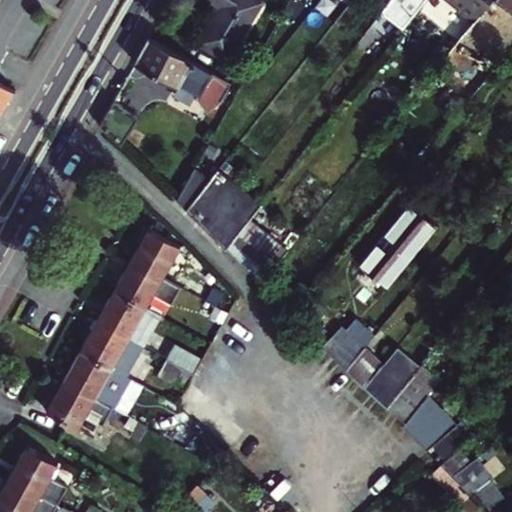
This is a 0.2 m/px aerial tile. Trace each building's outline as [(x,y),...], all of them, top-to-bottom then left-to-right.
[(206,45),(236,60),(266,3),(260,0),(215,0),(227,6),(206,45)] [(290,0),(262,50),(277,56),(321,0),(290,0)] [(376,0),(407,25),(409,23),(427,0),(376,0)] [(448,0),(476,19),(491,0),(448,0)] [(467,31),(479,41),(509,6),(511,7),(511,0),(491,0),(476,19),(467,31)] [(461,63),(479,41),(467,31),(449,53),(461,63)] [(233,85),(151,37),(137,63),(179,87),(181,83),(202,95),(200,99),(212,113),(223,102),(233,85)] [(0,111),(4,114),(16,91),(0,82),(0,111)] [(116,101),(102,126),(122,147),(147,124),(116,101)] [(218,171),(207,184),(186,211),(224,249),(251,216),(260,205),(218,171)] [(186,211),(207,184),(194,173),(177,202),(186,211)] [(405,211),(432,233),(438,226),(410,205),(405,211)] [(358,269),(385,291),(432,233),(405,211),(358,269)] [(251,216),(224,249),(260,284),(287,251),(251,216)] [(132,254),(129,258),(164,277),(173,260),(181,246),(149,229),(134,255),(132,254)] [(114,291),(146,308),(154,295),(171,305),(181,287),(178,285),(164,277),(129,258),(127,262),(129,263),(114,291)] [(208,301),(216,306),(223,294),(214,289),(208,301)] [(96,317),(141,343),(144,345),(160,316),(146,308),(114,291),(100,315),(98,313),(96,317)] [(216,306),(208,301),(200,314),(209,319),(216,306)] [(144,345),(148,347),(165,318),(160,316),(144,345)] [(81,350),(124,374),(141,343),(96,317),(93,322),(96,324),(81,350)] [(323,348),(346,371),(364,348),(340,327),(323,348)] [(124,374),(131,378),(148,347),(144,345),(141,343),(124,374)] [(168,358),(195,373),(203,359),(176,344),(168,358)] [(385,365),(364,348),(346,371),(365,390),(385,365)] [(385,365),(365,390),(386,410),(420,368),(398,348),(385,365)] [(61,378),(107,404),(124,374),(81,350),(66,376),(63,374),(61,378)] [(159,374),(186,390),(195,373),(168,358),(159,374)] [(386,410),(406,425),(429,397),(441,381),(422,366),(420,368),(386,410)] [(125,414),(107,404),(61,378),(58,384),(61,385),(47,411),(90,435),(98,422),(115,432),(125,414)] [(406,425),(403,428),(408,433),(438,407),(429,397),(406,425)] [(408,433),(413,438),(442,410),(438,407),(408,433)] [(146,410),(139,422),(148,427),(155,414),(146,410)] [(426,451),(457,425),(442,410),(413,438),(426,451)] [(52,477),(59,464),(27,446),(12,473),(9,472),(7,476),(42,495),(59,505),(69,487),(52,477)] [(0,494),(0,510),(3,511),(54,511),(59,505),(42,495),(7,476),(4,481),(7,482),(0,494)] [(443,488),(464,510),(472,503),(451,480),(443,488)] [(206,511),(219,511),(223,509),(216,503),(206,511)] [(465,511),(480,511),(472,503),(464,510),(465,511)]
